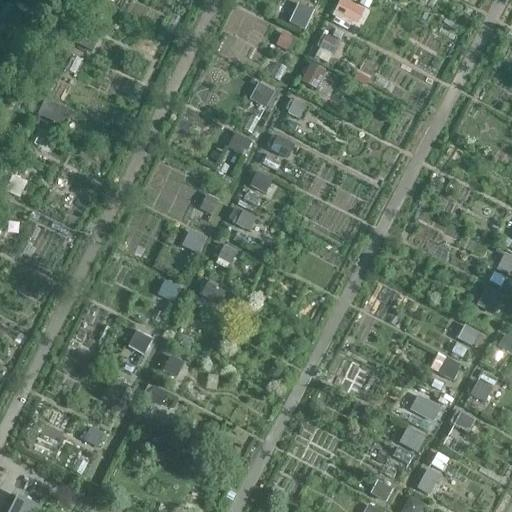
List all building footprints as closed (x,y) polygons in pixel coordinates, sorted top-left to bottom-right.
[(348,0),(340,0),(334,14),(358,26),(367,9),(348,0)] [(299,3),(290,22),(306,30),(315,10),(299,3)] [(320,54),(334,56),(336,39),(323,37),(320,54)] [(302,81),(318,89),(327,70),(311,62),(302,81)] [(260,81),(251,99),(268,107),(277,89),(260,81)] [(45,99),(38,113),(60,124),(67,109),(45,99)] [(290,157),(294,143),(278,137),(273,151),(290,157)] [(251,186),(271,195),(278,181),(257,172),(251,186)] [(243,211),(236,226),(251,233),(258,218),(243,211)] [(190,231),(183,246),(199,254),(206,239),(190,231)] [(217,263),(229,268),(237,251),(225,245),(217,263)] [(498,268),(511,275),(511,256),(505,253),(498,268)] [(487,287),(478,303),(495,313),(504,297),(487,287)] [(473,344),(477,330),(464,326),(460,340),(473,344)] [(136,332),(130,350),(145,355),(151,337),(136,332)] [(439,353),(431,368),(454,380),(462,365),(439,353)] [(165,369),(177,375),(184,362),(172,355),(165,369)] [(419,394),(410,409),(434,422),(442,407),(419,394)] [(469,432),(475,418),(458,412),(453,425),(469,432)] [(399,444),(418,453),(426,436),(407,427),(399,444)] [(445,447),(456,450),(459,434),(449,431),(445,447)] [(436,452),(418,488),(431,495),(449,458),(436,452)] [(37,511),(40,504),(15,494),(7,511),(37,511)] [(409,497),(401,511),(421,511),(425,504),(409,497)]
